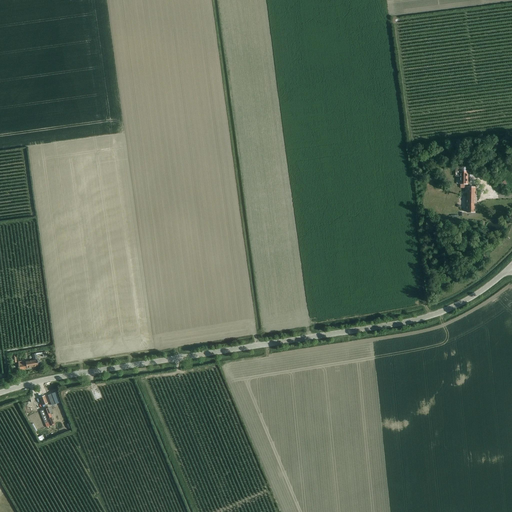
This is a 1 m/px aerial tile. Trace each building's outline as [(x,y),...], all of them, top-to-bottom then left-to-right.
[(476,188),(468,187),(467,212),(475,212),(476,188)] [(34,361),(26,363),(25,361),(18,363),(19,371),(27,370),(27,369),(38,367),(37,357),(36,355),(33,355),(34,361)] [(56,392),(48,395),(51,403),(55,402),(55,404),(59,402),(56,392)] [(45,396),(39,398),(43,407),(47,405),(47,403),(45,396)] [(48,408),(44,410),(40,411),(46,427),(54,424),(48,408)]
